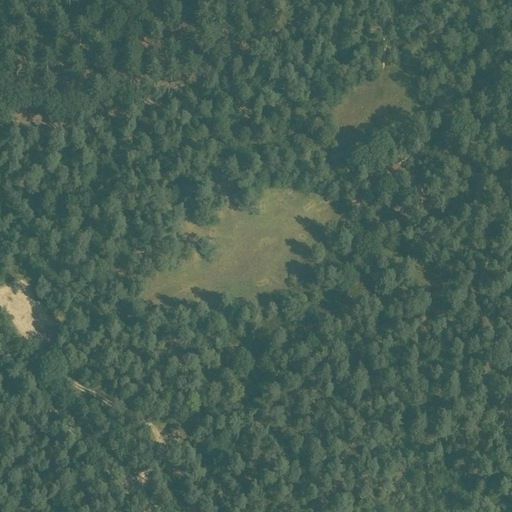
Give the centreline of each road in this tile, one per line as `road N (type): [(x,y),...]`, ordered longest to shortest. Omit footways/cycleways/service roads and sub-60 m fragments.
road 1 (track): [(130,495),(354,183),(376,122),(383,54)]
road 2 (track): [(362,0),(216,76),(67,132),(0,122)]
road 3 (track): [(176,440),(511,254)]
road 4 (track): [(336,210),(415,268),(471,292),(511,370)]
road 5 (track): [(9,273),(69,372),(95,394),(182,432)]
road 6 (track): [(157,511),(0,345)]
